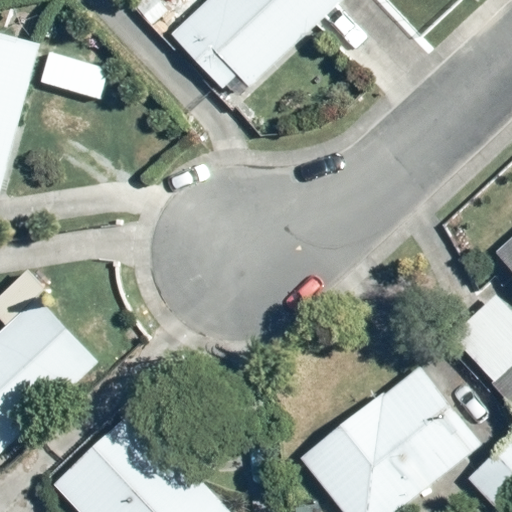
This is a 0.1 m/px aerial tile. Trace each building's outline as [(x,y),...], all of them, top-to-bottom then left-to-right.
[(205,0),(171,33),(222,87),(236,73),(249,86),(340,0),(205,0)] [(0,190),(40,43),(0,32),(0,190)] [(511,232),(493,249),(511,270),(511,232)] [(511,304),(497,288),(448,333),(511,402),(511,304)] [(0,331),(0,449),(94,362),(34,299),(0,331)] [(416,365),(299,458),(341,511),(396,511),(480,446),(416,365)] [(225,511),(132,414),(56,486),(81,511),(225,511)]
